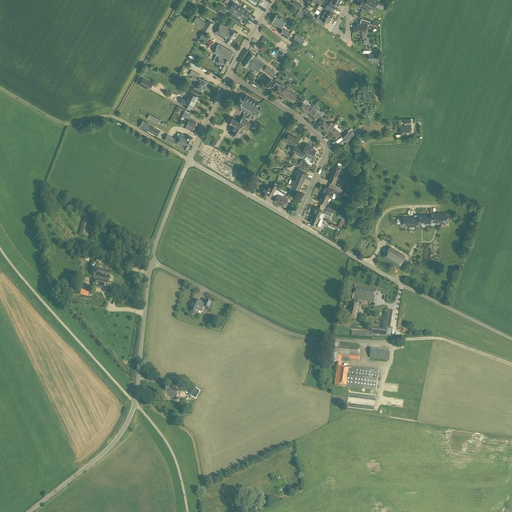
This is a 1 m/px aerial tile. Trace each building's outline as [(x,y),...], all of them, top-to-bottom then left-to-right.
[(304,10),(302,8),(303,6),(295,0),(293,0),(292,2),(304,11),(306,8),(305,8),(304,10)] [(370,0),(369,3),(363,0),(362,0),(361,0),(360,2),(360,3),(359,6),(368,11),(370,8),(373,9),(376,3),(370,0)] [(238,13),(242,7),(234,2),(230,8),(238,13)] [(320,11),(332,18),(335,13),(330,10),(332,6),(325,2),(320,11)] [(242,7),(238,13),(246,19),(250,13),(242,7)] [(303,20),(306,16),(299,10),(296,14),(303,20)] [(329,23),(332,18),(320,11),(315,20),(321,25),(324,20),(329,23)] [(288,38),(293,30),(286,26),(287,25),(284,23),(286,20),(277,14),(272,22),(283,28),(280,34),(288,38)] [(208,32),(214,23),(208,20),(205,24),(204,24),(205,23),(204,22),(203,23),(199,19),(200,17),(198,16),(194,23),(203,29),(208,32)] [(366,37),(366,32),(368,32),(367,25),(369,25),(370,22),(363,19),(362,23),(361,24),(357,24),(357,32),(360,32),(360,37),(366,37)] [(227,27),(221,23),(214,34),(230,44),(237,32),(232,29),(232,28),(228,25),(227,27)] [(206,42),(209,37),(202,33),(199,38),(206,42)] [(302,43),(304,39),(296,34),(293,40),(300,45),(301,43),(302,43)] [(224,72),(230,60),(229,60),(233,52),(218,44),(209,59),(220,65),(218,69),(224,72)] [(281,57),(284,52),(279,48),(275,53),(281,57)] [(251,63),(255,57),(254,56),(254,55),(250,52),(242,63),(246,67),(247,66),(247,67),(250,62),(251,63)] [(250,62),(247,67),(252,70),(253,68),(257,71),(263,63),(255,57),(251,63),(250,62)] [(272,77),(275,72),(267,66),(263,70),(272,77)] [(203,91),(208,82),(200,78),(201,75),(191,70),(189,75),(192,76),(191,78),(198,82),(195,87),(203,91)] [(149,90),(153,83),(143,78),(139,84),(149,90)] [(267,88),(273,81),(269,78),(263,85),(267,88)] [(285,96),(290,87),(288,86),(286,88),(285,87),(283,89),(278,86),(279,84),(276,82),(272,87),(276,89),(274,91),(281,96),(282,94),(285,96)] [(290,87),(285,96),(293,101),(297,95),(290,91),(292,88),(290,87)] [(196,100),(198,97),(190,92),(186,99),(182,97),(179,103),(191,109),(195,100),(196,100)] [(249,116),(254,119),(257,114),(259,114),(261,111),(260,108),(257,106),(259,103),(246,95),(244,98),(241,96),(237,102),(240,104),(238,107),(245,111),(244,113),(249,116)] [(314,105),(312,102),(309,105),(308,106),(303,102),(298,107),(304,113),(306,111),(307,113),(314,105)] [(317,107),(314,105),(307,113),(315,120),(320,115),(315,110),(317,107)] [(248,119),(249,116),(244,113),(239,121),(232,117),(229,122),(233,125),(232,126),(234,128),(231,133),(236,136),(236,135),(239,137),(243,129),(241,128),(243,124),(248,127),(250,123),(244,119),(245,117),(248,119)] [(159,124),(161,120),(150,114),(147,119),(159,124)] [(193,129),(196,123),(186,118),(184,123),(186,125),(186,126),(193,129)] [(328,131),(332,126),(334,124),(331,121),(328,125),(324,120),(319,125),(325,131),(326,129),(328,131)] [(160,131),(143,121),(139,127),(146,131),(147,129),(157,136),(160,131)] [(257,131),(260,125),(254,121),(250,127),(253,128),(257,131)] [(401,136),(412,135),(411,125),(401,126),(401,136)] [(332,126),(328,131),(336,138),(340,133),(332,126)] [(349,130),(347,128),(341,135),(345,138),(352,130),(351,128),(349,130)] [(190,136),(182,132),(179,138),(176,136),(175,138),(167,134),(164,140),(172,145),(174,141),(177,142),(189,148),(194,137),(190,135),(190,136)] [(298,139),(289,134),(288,135),(285,134),(282,139),(285,140),(294,145),(298,139)] [(299,148),(296,154),(304,159),(307,155),(311,147),(312,147),(306,144),(303,150),(299,148)] [(296,154),(299,148),(295,145),(289,155),(294,158),(296,154)] [(316,150),(311,147),(307,155),(312,158),(316,150)] [(332,174),(337,176),(340,168),(334,165),(331,171),(332,172),(332,174)] [(242,181),(246,173),(242,170),(241,173),(240,172),(238,175),(239,176),(238,178),(242,181)] [(297,175),(304,179),(306,173),(299,170),(297,175)] [(333,183),(337,176),(332,174),(328,181),(333,183)] [(303,181),(304,179),(297,175),(295,180),(295,181),(301,184),(302,184),(303,184),(304,181),(303,181)] [(295,181),(295,180),(293,180),(291,185),(290,188),(295,190),(297,187),(299,189),(301,184),(295,181)] [(271,195),(272,196),(273,194),(276,189),(278,186),(271,182),(269,186),(266,185),(261,193),(267,197),(268,194),(269,194),(271,195)] [(322,195),(329,198),(330,197),(328,196),(331,189),(325,186),(322,193),(323,193),(322,195)] [(284,193),(276,189),(273,194),(277,197),(274,201),(284,207),(288,199),(282,196),(284,193)] [(326,205),(329,198),(322,195),(319,202),(324,204),(326,205)] [(319,217),(322,209),(315,206),(312,213),(314,213),(314,215),(319,217)] [(442,222),(442,225),(446,225),(446,222),(447,222),(447,213),(431,213),(431,215),(431,222),(442,222)] [(320,218),(319,217),(314,215),(310,223),(314,224),(313,227),(320,230),(322,227),(317,225),(320,218)] [(418,224),(430,225),(431,222),(431,215),(419,215),(418,217),(418,224)] [(403,226),(410,226),(410,228),(415,229),(415,226),(418,226),(418,224),(418,217),(403,217),(403,226)] [(88,237),(90,229),(88,228),(90,220),(83,219),(79,235),(88,237)] [(114,232),(116,227),(108,224),(106,229),(114,232)] [(405,255),(389,246),(383,257),(398,267),(405,255)] [(107,289),(111,271),(95,267),(93,278),(95,279),(93,286),(107,289)] [(374,303),(377,290),(355,286),(352,299),(374,303)] [(204,304),(202,303),(194,299),(189,311),(191,312),(191,313),(191,315),(193,315),(195,315),(195,314),(197,314),(198,311),(202,312),(204,307),(209,309),(212,302),(206,300),(204,304)] [(356,319),(359,305),(351,304),(348,318),(356,319)] [(389,329),(392,312),(387,311),(384,329),(372,327),(372,332),(352,332),(352,337),(371,337),(371,336),(386,337),(387,329),(389,329)] [(358,360),(360,347),(339,345),(339,343),(331,342),(329,361),(337,362),(334,385),(376,390),(378,370),(349,367),(349,369),(341,368),(341,362),(349,363),(350,359),(358,360)] [(177,399),(178,390),(169,388),(164,387),(162,396),(167,397),(177,399)] [(195,389),(191,397),(196,399),(200,391),(195,389)] [(347,408),(373,411),(375,395),(350,392),(349,391),(347,408)]
